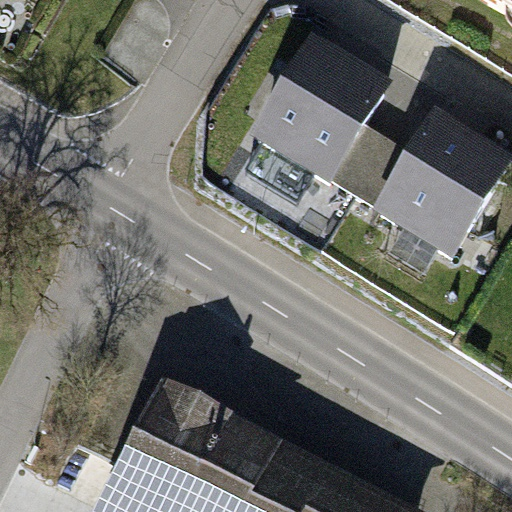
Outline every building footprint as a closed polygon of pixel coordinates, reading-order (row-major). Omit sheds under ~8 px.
[(511,0),(418,0),(511,49),(511,0)] [(390,84),(314,36),(250,137),(330,187),(334,180),(353,192),(387,139),(365,124),(390,84)] [(387,139),(353,192),(375,206),(372,211),(451,260),(511,163),(511,158),(434,109),(408,151),(387,139)] [(511,284),(495,312),(511,321),(511,284)] [(381,511),(129,384),(64,511),(381,511)]
